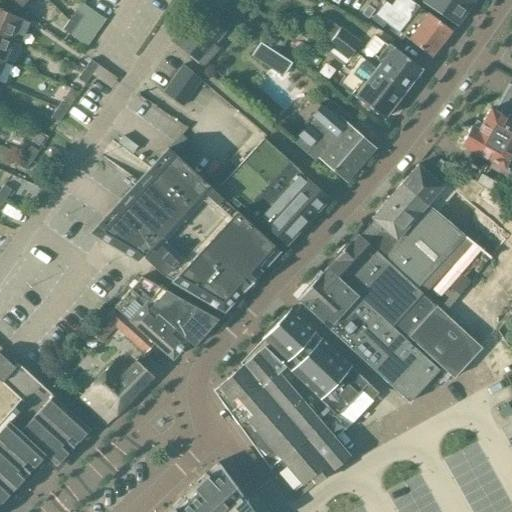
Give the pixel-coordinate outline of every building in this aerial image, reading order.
[(429,14),(408,0),(396,0),(391,7),(387,3),(377,16),(409,40),(429,14)] [(469,5),(462,0),(422,0),(421,2),(455,25),(459,19),(469,5)] [(368,18),(374,10),(368,5),(361,14),(368,18)] [(0,34),(12,40),(21,18),(0,9),(0,34)] [(213,44),(221,35),(229,26),(220,18),(210,10),(202,19),(194,28),(191,31),(188,29),(185,26),(173,43),(188,55),(202,68),(203,67),(204,66),(203,65),(209,57),(216,50),(217,50),(217,51),(218,50),(219,49),(216,47),(213,44)] [(75,11),(69,19),(76,26),(83,16),(75,11)] [(419,28),(409,40),(430,57),(450,31),(429,14),(419,28)] [(62,30),(69,35),(76,26),(69,19),(62,30)] [(316,36),(347,60),(360,43),(329,19),(316,36)] [(0,34),(0,58),(4,60),(12,40),(0,34)] [(259,63),(281,77),(290,63),(275,53),(259,42),(251,55),(260,61),(259,63)] [(385,89),(398,98),(421,69),(389,44),(377,59),(381,62),(376,68),(390,79),(387,83),(388,85),(385,89)] [(84,70),(92,75),(98,66),(90,61),(84,70)] [(353,98),(381,119),(398,98),(385,89),(388,85),(387,83),(390,79),(376,68),(374,72),(362,63),(352,75),(364,84),(353,98)] [(162,93),(182,107),(201,81),(182,65),(162,93)] [(77,79),(85,85),(92,75),(84,70),(77,79)] [(505,168),(511,171),(511,86),(509,84),(494,111),(489,108),(477,130),(470,126),(460,144),(467,148),(505,168)] [(57,108),(64,113),(71,104),(63,99),(57,108)] [(374,147),(344,119),(348,114),(332,99),(294,142),(318,163),(319,162),(317,160),(319,158),(345,180),(374,147)] [(51,118),(58,123),(64,113),(57,108),(51,118)] [(220,186),(284,245),(327,198),(297,170),(297,169),(279,152),(279,153),(263,139),(220,186)] [(30,147),(24,156),(31,161),(38,152),(30,147)] [(136,182),(90,232),(137,260),(140,255),(145,260),(162,274),(171,280),(222,310),(235,297),(240,291),(241,292),(261,271),(260,270),(269,260),(278,250),(167,148),(142,175),(136,182)] [(24,156),(17,165),(25,171),(31,162),(31,161),(24,156)] [(366,242),(416,288),(463,237),(489,259),(508,236),(445,182),(441,186),(417,165),(371,218),(381,226),(366,242)] [(3,186),(0,190),(0,197),(5,201),(11,191),(3,186)] [(404,340),(405,339),(407,337),(452,378),(480,348),(435,306),(422,293),(416,288),(366,242),(357,234),(327,267),(404,340)] [(297,300),(408,403),(438,370),(405,339),(404,340),(327,267),(297,300)] [(131,288),(188,340),(194,345),(217,318),(141,277),(131,288)] [(188,340),(131,288),(114,307),(154,342),(172,358),(188,340)] [(154,342),(114,307),(90,333),(100,342),(114,327),(144,352),(148,348),(154,342)] [(277,324),(263,338),(274,348),(271,352),(302,383),(299,386),(340,432),(346,426),(335,416),(360,390),(370,400),(377,393),(290,310),(277,324)] [(273,465),(294,490),(309,477),(316,483),(347,456),(333,438),(340,432),(299,386),(302,383),(271,352),(274,348),(263,338),(213,391),(269,469),(273,465)] [(0,502),(44,454),(56,465),(90,428),(0,346),(0,502)] [(77,399),(106,424),(153,375),(136,361),(129,368),(117,357),(77,399)] [(170,511),(168,511),(254,511),(218,462),(206,473),(205,472),(168,509),(170,511)]
